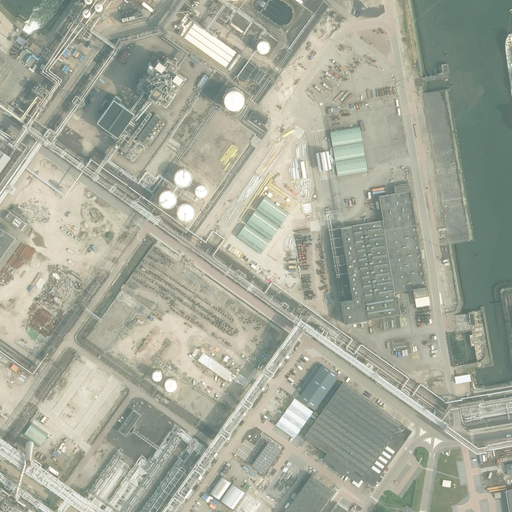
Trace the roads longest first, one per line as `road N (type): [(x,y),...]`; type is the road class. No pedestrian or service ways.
road 1 (unknown): [(79,125),(138,52),(174,56),(188,80),(134,167),(93,137)]
road 2 (unknown): [(414,160),(336,187),(314,109),(299,94)]
